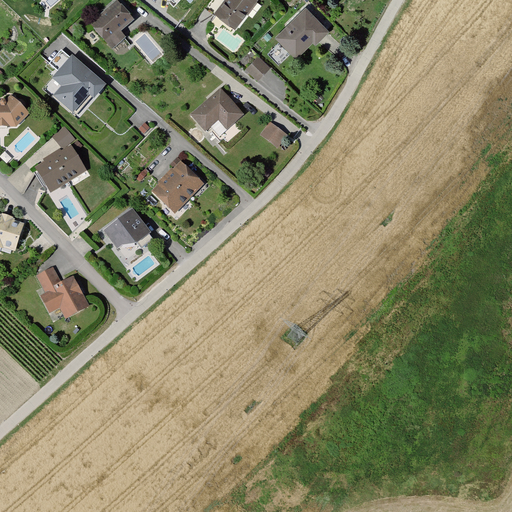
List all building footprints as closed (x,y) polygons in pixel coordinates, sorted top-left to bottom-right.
[(222,0),(213,13),(237,30),(258,0),(222,0)] [(90,27),(113,50),(126,39),(121,33),(134,21),(117,1),(90,27)] [(272,38),(294,62),(329,33),(306,7),(272,38)] [(107,86),(72,54),(49,78),(61,88),(52,98),(76,120),(107,86)] [(258,54),(246,67),(258,78),(270,64),(258,54)] [(221,88),(190,115),(206,133),(219,122),(228,131),(244,116),(221,88)] [(0,129),(13,130),(25,118),(6,99),(0,105),(0,129)] [(267,127),(257,141),(276,154),(286,141),(267,127)] [(61,129),(49,140),(60,150),(71,140),(61,129)] [(68,149),(32,171),(48,197),(84,175),(68,149)] [(179,160),(151,191),(176,214),(204,184),(179,160)] [(129,213),(113,223),(132,248),(146,237),(129,213)] [(0,251),(11,255),(22,226),(0,220),(0,251)] [(113,223),(98,236),(110,250),(119,248),(132,248),(113,223)] [(50,272),(34,279),(43,297),(37,300),(45,317),(57,312),(62,321),(85,310),(71,280),(58,286),(50,272)]
